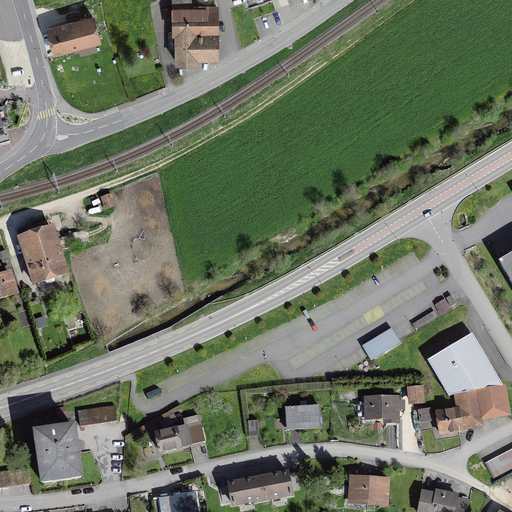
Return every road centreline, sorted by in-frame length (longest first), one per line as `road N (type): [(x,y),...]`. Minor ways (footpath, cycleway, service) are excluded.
road 1 (residential): [(511,436),(448,465),(290,453),(106,496),(0,505)]
road 2 (primary): [(0,409),(252,309),(422,211)]
road 3 (tertiary): [(43,136),(121,120),(196,87),(340,0)]
road 4 (track): [(40,211),(190,150),(327,61)]
road 5 (residential): [(422,211),(511,361)]
